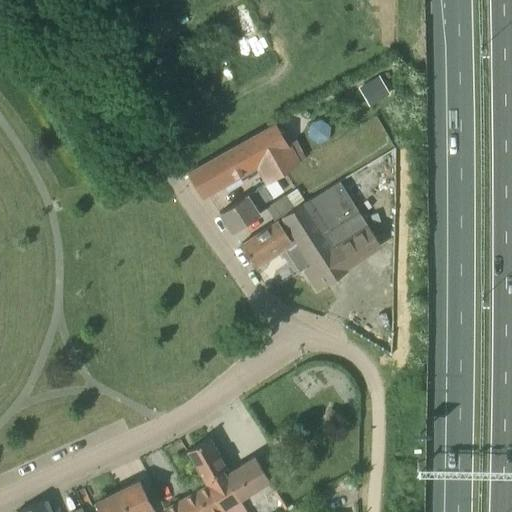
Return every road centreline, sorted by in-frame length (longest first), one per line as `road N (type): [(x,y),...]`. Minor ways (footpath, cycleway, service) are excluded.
road 1 (motorway): [(449,0),(449,511)]
road 2 (residential): [(295,330),(259,297),(32,0)]
road 3 (residential): [(295,330),(251,376),(190,412),(0,501)]
road 4 (unclassified): [(295,330),(367,371),(376,408),(372,511)]
road 5 (motorway): [(509,511),(511,374)]
